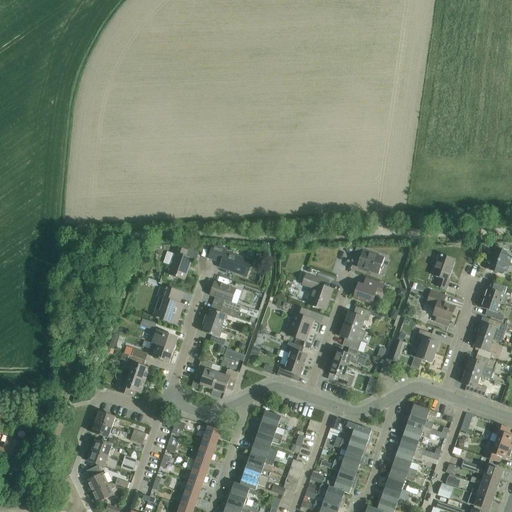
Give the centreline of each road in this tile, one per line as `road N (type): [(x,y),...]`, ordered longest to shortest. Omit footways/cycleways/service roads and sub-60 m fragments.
road 1 (residential): [(168,402),(204,267)]
road 2 (residential): [(307,397),(346,271)]
road 3 (residential): [(442,393),(462,338),(470,266)]
road 4 (residential): [(351,511),(365,494),(392,396)]
